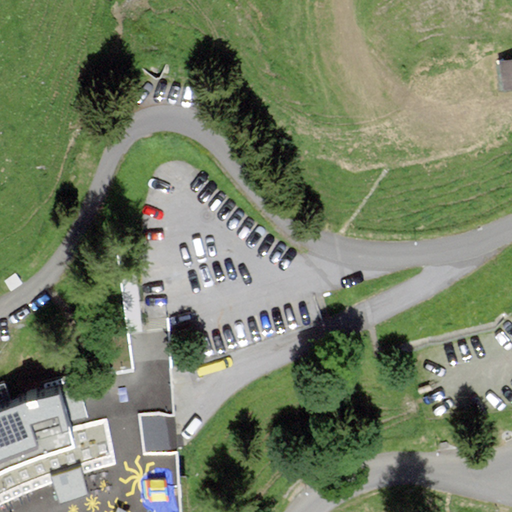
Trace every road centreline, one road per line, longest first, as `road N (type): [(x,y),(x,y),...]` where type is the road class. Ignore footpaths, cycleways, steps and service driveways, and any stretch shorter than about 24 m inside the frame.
road 1 (unclassified): [(0,304),(48,275),(121,139),(153,121),(183,121),(211,138),(295,230),(374,255)]
road 2 (residential): [(505,493),(393,469),(335,488),(306,511)]
road 3 (residential): [(374,255),(467,247),(511,228)]
